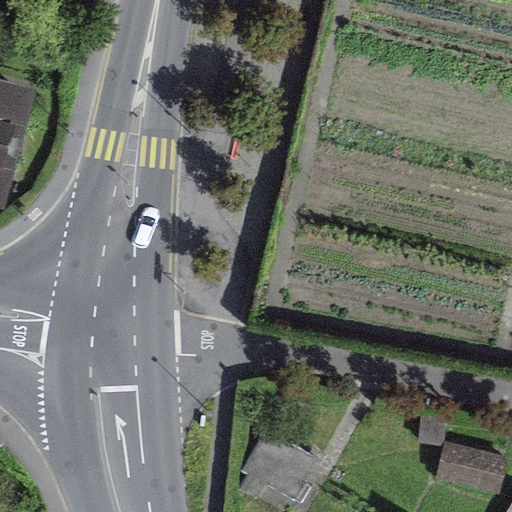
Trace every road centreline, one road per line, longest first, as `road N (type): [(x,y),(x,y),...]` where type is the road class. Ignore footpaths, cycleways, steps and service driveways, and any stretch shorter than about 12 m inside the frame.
road 1 (residential): [(113,333),(177,334),(511,394)]
road 2 (primary): [(158,0),(130,143),(113,333)]
road 3 (primary): [(113,333),(133,511)]
